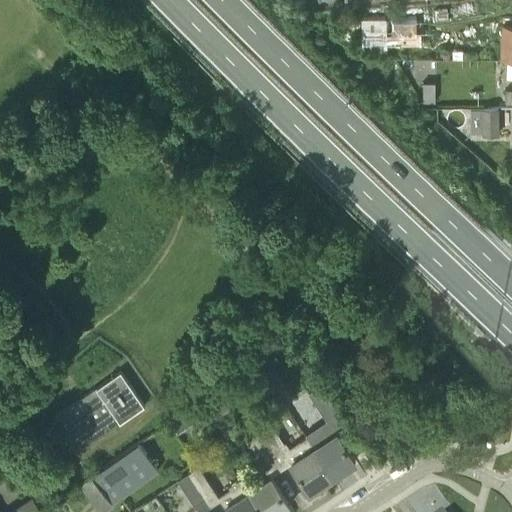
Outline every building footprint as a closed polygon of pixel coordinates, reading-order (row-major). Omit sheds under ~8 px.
[(362,49),(387,48),(386,18),(361,19),(362,49)] [(511,57),(511,23),(501,23),(500,56),(511,57)] [(500,134),(500,107),(488,107),(481,108),(481,111),(474,111),(474,129),(478,129),(478,134),(482,134),(482,135),(500,134)] [(79,446),(145,399),(120,364),(54,412),(79,446)] [(239,371),(233,375),(230,377),(236,388),(246,382),(239,371)] [(236,403),(225,386),(210,396),(221,413),(236,403)] [(313,445),(307,436),(291,447),(287,441),(285,442),(270,419),(255,428),(282,469),(292,462),(311,490),(333,475),(313,445)] [(272,475),(282,469),(255,428),(244,436),(269,474),(248,488),(241,477),(240,478),(262,511),(277,511),(290,503),(272,475)] [(313,445),(333,475),(356,459),(337,429),(313,445)] [(100,511),(102,511),(115,503),(113,500),(159,469),(138,439),(78,480),(100,511)] [(262,511),(240,478),(229,485),(230,488),(219,495),(199,465),(188,472),(211,506),(221,500),(224,504),(229,511),(262,511)] [(199,511),(201,511),(211,506),(188,472),(178,479),(194,504),(199,511)] [(33,511),(41,507),(33,496),(8,511),(33,511)]
